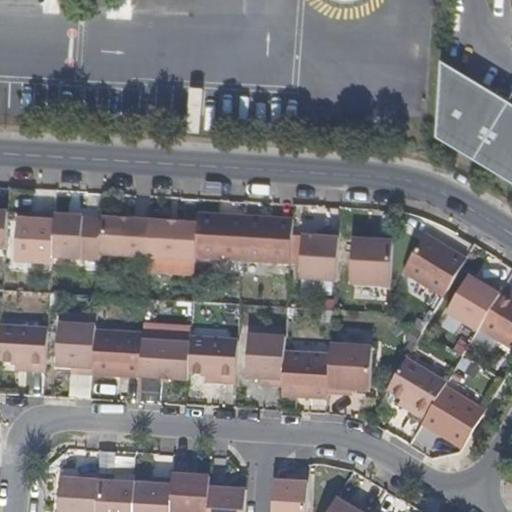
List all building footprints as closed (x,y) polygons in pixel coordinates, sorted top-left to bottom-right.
[(321,0),(326,9),(345,0),(321,0)] [(511,109),(440,66),(435,143),(511,188),(511,109)] [(241,263),(244,219),(197,216),(196,226),(194,260),(241,263)] [(52,259),(54,217),(39,217),(38,222),(18,221),(15,263),(51,266),(52,259)] [(99,257),(101,220),(54,217),(52,259),(99,264),(99,257)] [(289,266),(291,221),(244,219),(241,263),(289,266)] [(147,260),(149,223),(101,220),(99,257),(147,260)] [(196,226),(149,223),(147,260),(194,263),(194,260),(196,226)] [(334,283),(338,234),(322,233),(321,239),(300,238),(298,280),(334,283)] [(399,274),(441,299),(464,261),(422,236),(399,274)] [(385,289),(388,238),(373,237),(372,243),(351,242),(348,287),(385,289)] [(445,314),(476,335),(477,332),(502,293),(488,285),(485,290),(468,279),(445,314)] [(511,298),(502,293),(477,332),(511,352),(511,298)] [(47,329),(0,327),(0,363),(28,365),(28,371),(44,372),(47,329)] [(95,337),(95,332),(58,330),(56,373),(77,374),(76,380),(92,382),(95,337)] [(284,337),(237,335),(236,347),(235,378),(265,379),(266,386),(282,386),(284,352),(284,337)] [(141,348),(142,340),(95,337),(92,382),(139,385),(141,348)] [(236,347),(189,345),(189,350),(187,382),(218,383),(219,390),(234,391),(235,378),(236,347)] [(368,347),(330,346),(329,355),(326,395),(342,396),(342,391),(368,391),(368,347)] [(141,348),(139,385),(186,388),(187,382),(189,350),(141,348)] [(281,397),(326,400),(326,395),(329,355),(284,352),(282,386),(281,397)] [(406,357),(387,389),(412,406),(409,410),(423,420),(444,386),(446,383),(406,357)] [(444,386),(423,420),(421,424),(462,448),(485,410),(444,386)] [(206,511),(208,481),(208,476),(188,475),(188,470),(172,469),(172,480),(169,511),(206,511)] [(95,511),(97,474),(82,474),(81,479),(59,478),(57,511),(95,511)] [(113,475),(97,474),(95,511),(133,511),(135,484),(135,482),(113,481),(113,475)] [(155,485),(135,484),(133,511),(169,511),(172,480),(156,479),(155,485)] [(243,511),(245,487),(224,487),(224,481),(208,481),(206,511),(243,511)] [(371,511),(376,504),(364,497),(360,504),(340,493),(328,511),(371,511)] [(289,503),(271,503),(270,511),(304,511),(305,496),(289,495),(289,503)]
